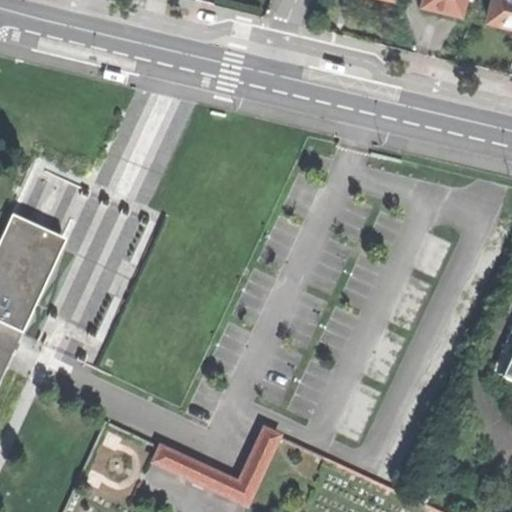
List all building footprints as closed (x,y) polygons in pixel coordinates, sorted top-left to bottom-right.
[(423,0),(422,6),(440,10),(461,15),(464,0),(423,0)] [(507,26),(511,26),(511,0),(492,0),(487,21),(507,26)] [(359,49),(359,53),(380,56),(381,48),(365,45),(360,44),(359,49)] [(131,78),(132,74),(110,71),(109,80),(125,82),(131,82),(131,78)] [(0,328),(23,340),(67,240),(15,215),(0,248),(0,328)] [(0,390),(19,350),(23,340),(0,328),(0,390)] [(511,335),(495,373),(511,380),(511,335)] [(246,506),(278,437),(262,429),(237,483),(158,446),(151,462),(246,506)]
